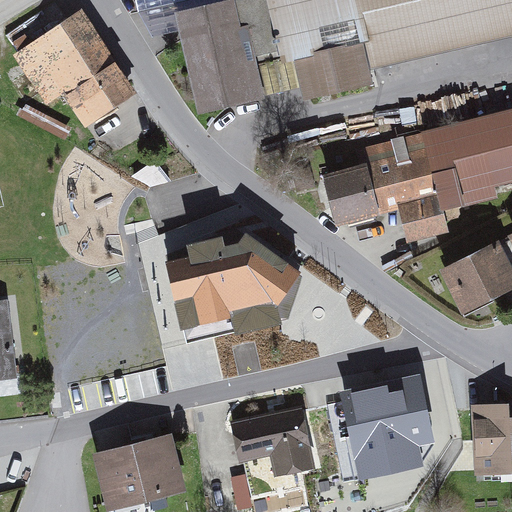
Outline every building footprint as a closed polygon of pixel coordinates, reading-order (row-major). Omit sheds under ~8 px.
[(182,17),(242,3),(240,0),(134,0),(138,11),(152,37),(185,30),(182,17)] [(240,0),(242,3),(182,17),(185,30),(202,105),(261,91),(255,67),(288,60),(274,0),(240,0)] [(511,30),(511,0),(274,0),(288,60),(302,57),(311,96),(371,82),(367,64),(511,30)] [(69,23),(18,57),(48,102),(65,91),(86,123),(133,92),(95,35),(83,43),(69,23)] [(511,111),(423,135),(444,217),(459,214),(457,205),(494,196),(491,184),(511,178),(511,111)] [(363,171),(330,179),(340,218),(356,214),(357,218),(374,213),(373,210),(401,203),(409,235),(446,226),(444,217),(423,135),(358,151),(363,171)] [(155,160),(134,176),(151,186),(171,180),(155,160)] [(243,233),(190,245),(192,257),(168,262),(186,343),(280,321),(276,304),(298,273),(243,233)] [(511,249),(508,241),(450,269),(468,305),(511,283),(511,249)] [(0,302),(0,372),(14,370),(6,302),(0,302)] [(428,441),(416,381),(347,395),(363,471),(417,460),(428,441)] [(477,408),(480,469),(511,467),(511,419),(505,420),(505,406),(477,408)] [(299,411),(235,425),(242,457),(278,449),(283,470),(310,464),(299,411)] [(167,440),(101,456),(113,502),(179,486),(167,440)]
